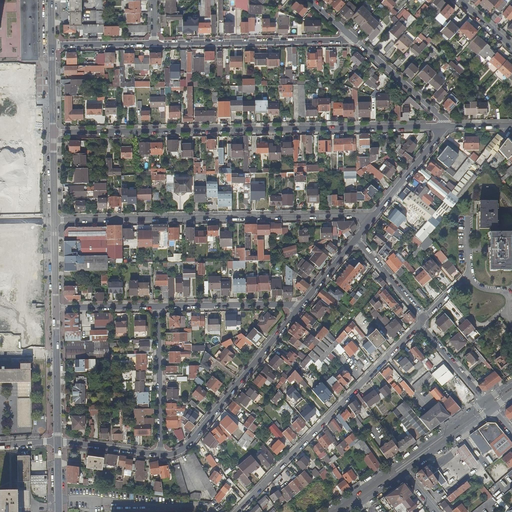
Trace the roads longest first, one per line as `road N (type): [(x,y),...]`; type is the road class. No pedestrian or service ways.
road 1 (residential): [(443,128),(51,132)]
road 2 (residential): [(53,220),(374,215)]
road 3 (residential): [(236,511),(417,324)]
road 4 (residential): [(160,455),(184,449),(298,306)]
road 5 (residential): [(153,44),(355,41)]
road 6 (residential): [(157,307),(160,455)]
road 7 (residential): [(298,306),(157,307)]
road 8 (residential): [(443,128),(443,118),(355,41)]
